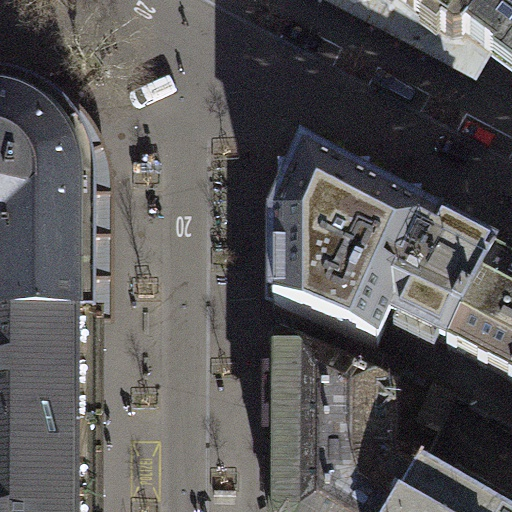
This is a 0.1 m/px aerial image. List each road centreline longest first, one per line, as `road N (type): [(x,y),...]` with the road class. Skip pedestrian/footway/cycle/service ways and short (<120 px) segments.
road 1 (residential): [(207,21),(187,130),(187,511)]
road 2 (residential): [(511,185),(207,21)]
